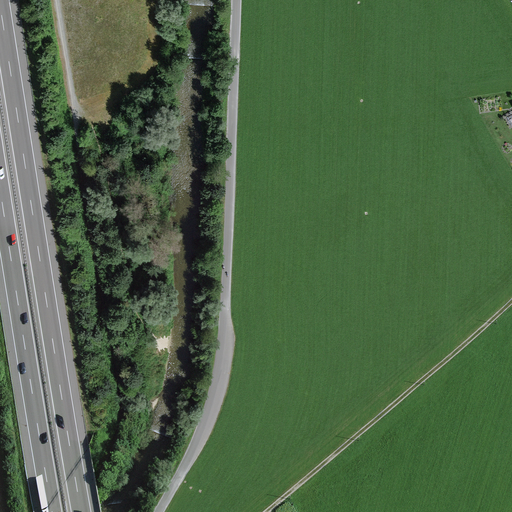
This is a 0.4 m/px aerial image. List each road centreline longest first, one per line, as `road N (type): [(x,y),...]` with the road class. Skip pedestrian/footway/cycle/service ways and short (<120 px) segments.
road 1 (track): [(58,0),(125,393),(120,434),(73,511)]
road 2 (unclassified): [(236,0),(224,342),(210,410),(162,511)]
road 3 (motorway): [(80,511),(0,0)]
road 4 (motorway): [(0,178),(53,511)]
road 5 (track): [(511,316),(268,511)]
